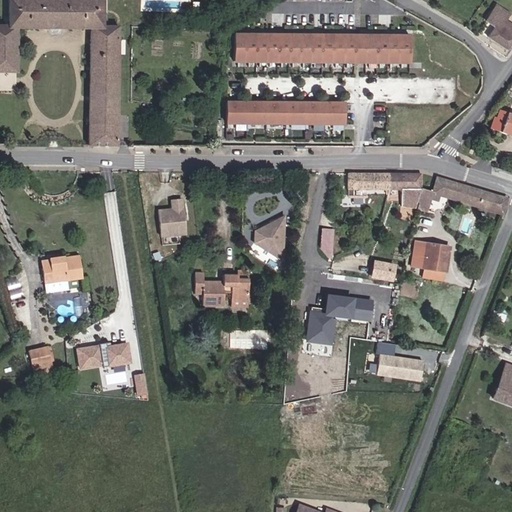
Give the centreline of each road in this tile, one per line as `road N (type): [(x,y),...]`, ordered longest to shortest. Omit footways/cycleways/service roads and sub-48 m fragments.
road 1 (tertiary): [(0,158),(436,165)]
road 2 (residential): [(397,511),(511,218)]
road 3 (unknown): [(114,158),(146,365)]
road 4 (residential): [(501,83),(475,45),(402,0)]
road 5 (unknown): [(335,160),(321,249),(327,261),(353,266)]
